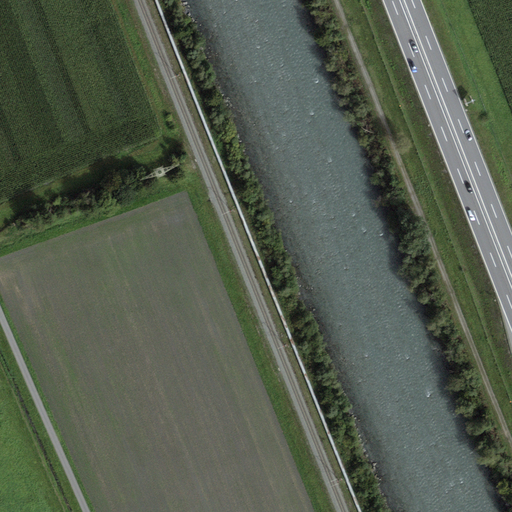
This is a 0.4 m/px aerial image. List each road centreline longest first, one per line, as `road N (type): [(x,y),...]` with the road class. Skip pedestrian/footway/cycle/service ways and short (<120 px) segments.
road 1 (trunk): [(392,0),(511,308)]
road 2 (trunk): [(511,258),(411,0)]
road 3 (track): [(0,318),(85,511)]
